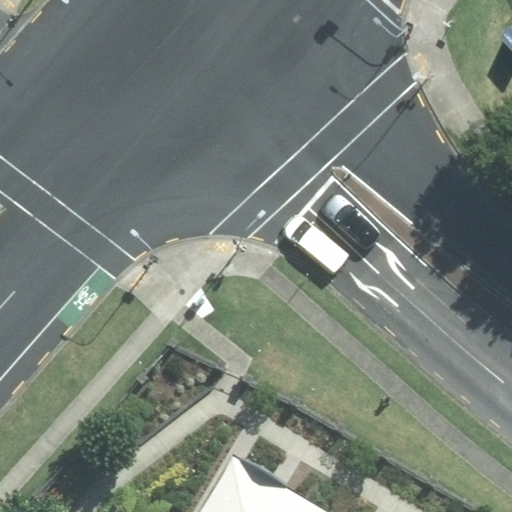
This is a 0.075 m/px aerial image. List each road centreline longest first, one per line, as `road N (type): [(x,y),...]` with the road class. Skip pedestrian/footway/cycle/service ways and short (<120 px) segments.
road 1 (unclassified): [(511,387),(126,86)]
road 2 (unclassified): [(206,0),(511,249)]
road 3 (secondary): [(0,226),(126,86)]
